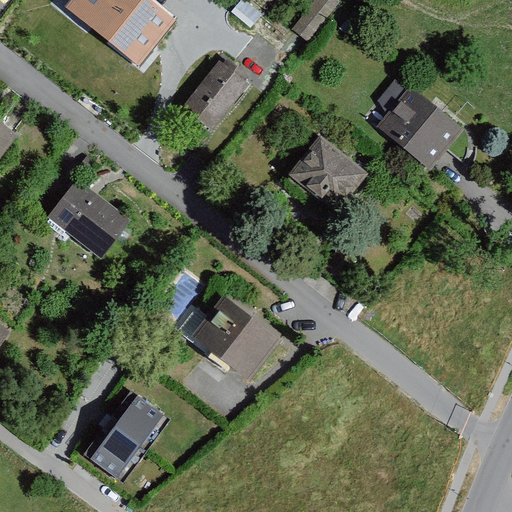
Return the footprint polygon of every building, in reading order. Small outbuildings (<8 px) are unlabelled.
[(183,0),(94,0),(85,12),(164,74),(207,18),(183,0)] [(318,0),(298,28),(313,39),(341,0),(318,0)] [(80,34),(89,25),(70,8),(62,17),(80,34)] [(223,60),(185,106),(213,128),(250,82),(223,60)] [(412,85),(382,124),(436,167),(468,129),(412,85)] [(0,121),(0,159),(18,136),(0,121)] [(324,137),(295,176),(343,212),(373,173),(324,137)] [(83,179),(52,216),(104,260),(135,224),(83,179)] [(197,340),(252,381),(283,340),(229,299),(197,340)] [(186,328),(199,336),(211,316),(198,308),(186,328)] [(0,323),(0,342),(9,331),(0,323)] [(90,458),(116,477),(164,412),(138,393),(90,458)]
